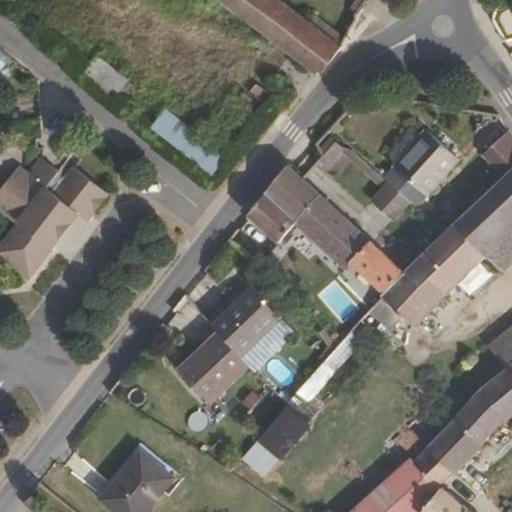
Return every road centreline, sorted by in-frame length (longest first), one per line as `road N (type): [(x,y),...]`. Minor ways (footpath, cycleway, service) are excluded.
road 1 (tertiary): [(223,226),(0,511)]
road 2 (tertiary): [(443,22),(330,87),(223,226)]
road 3 (residential): [(223,226),(0,43)]
